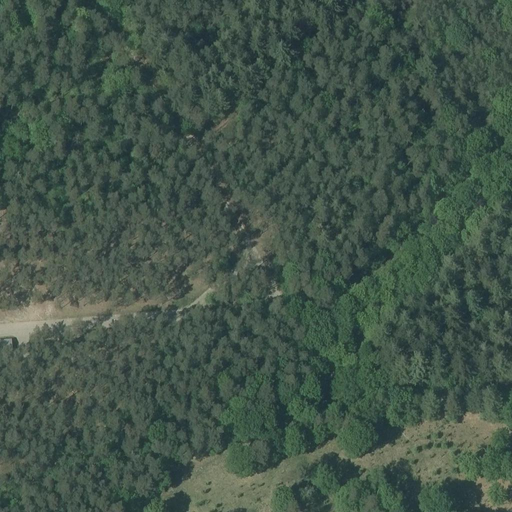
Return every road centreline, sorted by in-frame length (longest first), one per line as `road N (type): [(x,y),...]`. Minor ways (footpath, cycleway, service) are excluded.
road 1 (track): [(280,305),(96,0)]
road 2 (track): [(299,328),(335,392),(350,402),(511,395)]
road 3 (track): [(190,150),(362,0)]
